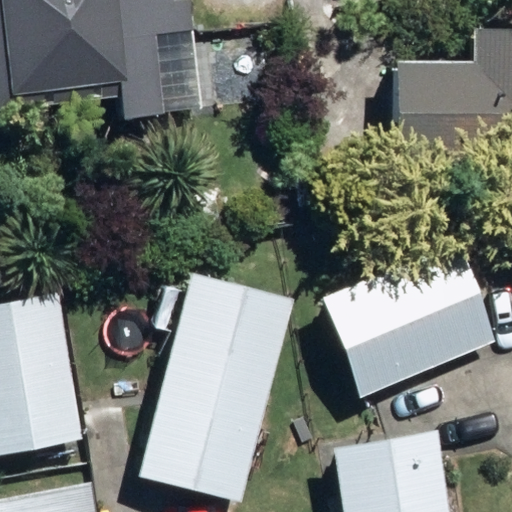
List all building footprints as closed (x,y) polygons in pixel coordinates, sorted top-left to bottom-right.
[(0,0),(0,111),(113,97),(116,124),(161,119),(152,40),(192,35),(187,0),(0,0)] [(387,48),(387,150),(511,149),(511,16),(469,17),(470,48),(387,48)] [(194,195),(200,228),(238,222),(232,190),(194,195)] [(314,303),(356,403),(492,345),(450,245),(314,303)] [(128,470),(232,496),(283,286),(179,261),(128,470)] [(0,289),(0,442),(75,430),(50,280),(0,289)] [(325,453),(334,511),(445,511),(433,436),(325,453)] [(89,511),(82,471),(0,487),(0,511),(89,511)]
